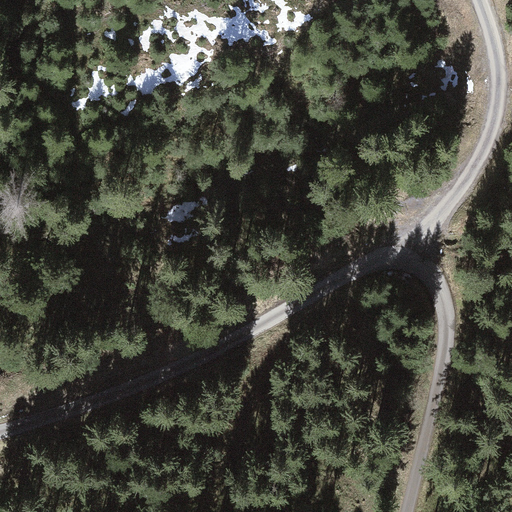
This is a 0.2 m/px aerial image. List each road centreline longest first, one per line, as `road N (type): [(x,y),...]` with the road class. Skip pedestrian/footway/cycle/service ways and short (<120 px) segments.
road 1 (track): [(408,262),(351,273),(228,343),(42,430),(0,441)]
road 2 (track): [(478,0),(496,52),(492,128),(464,184),(408,262)]
road 3 (track): [(408,511),(446,335),(434,283),(408,262)]
